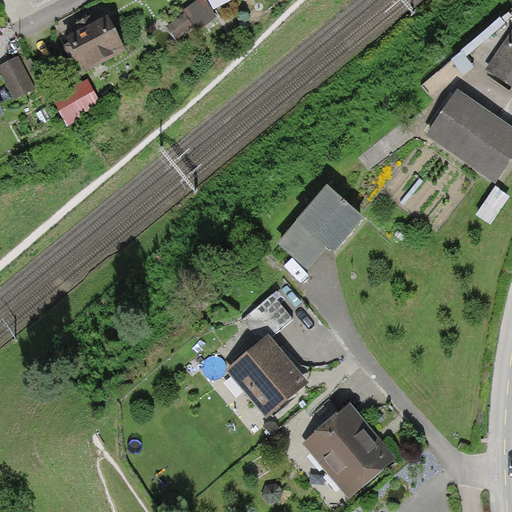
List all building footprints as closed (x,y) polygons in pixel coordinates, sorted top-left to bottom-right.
[(187,0),(197,26),(218,18),(211,0),(187,0)] [(126,48),(103,7),(63,28),(85,70),(126,48)] [(511,30),(485,73),(511,89),(511,30)] [(17,60),(1,68),(17,97),(33,89),(17,60)] [(91,81),(56,100),(68,123),(104,105),(91,81)] [(511,124),(486,108),(458,90),(427,137),(496,181),(511,156),(511,124)] [(365,218),(329,186),(277,244),(307,270),(327,248),(334,254),(365,218)] [(294,321),(273,295),(241,321),(260,344),(227,371),(267,420),(309,386),(271,339),(294,321)] [(400,463),(352,405),(303,446),(351,504),(400,463)]
